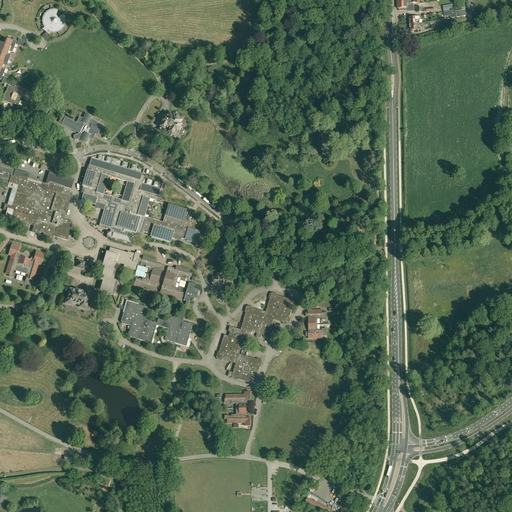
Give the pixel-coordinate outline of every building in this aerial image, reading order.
[(456,3),(454,4),(454,7),(453,7),(452,4),(443,6),(444,12),(460,9),(459,2),(456,3)] [(417,3),(397,4),(397,9),(410,8),(410,11),(417,11),(417,3)] [(45,27),(44,28),(45,27),(47,29),(46,32),(49,34),(49,35),(50,31),(54,32),(57,31),(60,30),(63,28),(64,25),(65,21),(64,18),(63,14),(58,17),(56,16),(58,11),(54,10),(51,10),(47,12),(45,14),(43,17),(43,21),(43,24),(45,27)] [(8,38),(8,39),(7,39),(5,44),(1,42),(0,43),(0,52),(1,53),(0,54),(0,79),(1,80),(5,69),(2,67),(3,64),(7,66),(11,55),(7,53),(8,51),(12,52),(17,41),(8,38)] [(15,85),(14,88),(9,85),(2,101),(11,104),(10,106),(17,109),(20,100),(23,102),(28,91),(15,85)] [(93,117),(86,113),(84,119),(80,125),(66,117),(62,123),(72,129),(79,133),(78,135),(76,134),(75,134),(74,134),(73,135),(72,136),(72,138),(73,139),(74,140),(75,140),(76,140),(77,139),(78,138),(80,139),(79,140),(86,144),(88,139),(92,133),(97,136),(101,129),(96,126),(90,123),(92,119),(93,117)] [(170,134),(168,136),(170,138),(171,136),(172,135),(174,137),(178,132),(179,132),(182,127),(181,126),(182,125),(181,124),(183,121),(178,117),(178,115),(176,114),(175,114),(174,115),(173,114),(172,116),(169,114),(166,117),(165,117),(164,117),(162,120),(162,122),(163,122),(158,129),(160,131),(162,128),(170,134)] [(119,168),(92,160),(88,172),(86,171),(82,187),(83,188),(86,188),(84,195),(84,196),(82,201),(84,202),(95,205),(96,205),(97,204),(103,206),(106,206),(104,211),(101,222),(101,223),(100,227),(111,231),(110,233),(107,233),(107,239),(110,239),(111,239),(114,239),(117,239),(120,240),(123,241),(125,242),(128,243),(130,244),(132,245),(133,240),(131,240),(135,238),(138,239),(139,238),(142,237),(143,233),(146,234),(147,235),(151,236),(151,238),(170,243),(170,241),(171,239),(177,240),(178,241),(179,238),(181,238),(180,239),(191,242),(198,244),(201,233),(197,231),(194,231),(188,229),(190,222),(188,222),(189,218),(191,212),(168,205),(166,212),(163,224),(151,220),(148,219),(145,218),(146,216),(150,202),(150,200),(154,201),(156,202),(157,202),(157,201),(159,197),(161,190),(160,190),(141,185),(143,177),(141,177),(142,175),(119,168)] [(0,180),(9,183),(13,184),(12,189),(12,190),(7,205),(5,205),(4,209),(3,210),(7,211),(5,216),(10,218),(9,220),(25,224),(31,226),(31,228),(33,229),(38,230),(38,232),(42,234),(41,236),(50,239),(52,240),(53,237),(54,233),(62,236),(61,239),(67,241),(71,228),(71,226),(69,226),(70,221),(64,220),(72,194),(63,192),(64,187),(71,189),(74,180),(52,173),(48,187),(27,181),(28,179),(14,175),(15,170),(6,167),(0,165),(0,180)] [(11,256),(5,274),(9,275),(8,276),(12,278),(14,274),(13,273),(12,273),(13,271),(14,271),(15,271),(26,274),(27,275),(28,275),(27,278),(26,277),(25,281),(29,283),(30,280),(33,281),(38,264),(41,265),(42,259),(41,259),(43,253),(36,251),(35,255),(34,259),(33,259),(32,262),(30,261),(30,260),(27,259),(23,258),(20,257),(20,258),(18,258),(19,254),(17,254),(18,250),(20,246),(13,244),(11,250),(10,250),(8,255),(11,256)] [(160,274),(162,269),(163,265),(156,263),(156,261),(143,256),(142,259),(139,258),(140,254),(135,253),(134,257),(132,257),(132,254),(110,248),(109,252),(106,251),(102,266),(104,267),(100,280),(103,281),(99,291),(114,296),(118,281),(113,280),(116,270),(114,269),(116,263),(124,265),(123,267),(135,271),(138,262),(141,263),(140,265),(143,266),(143,265),(146,266),(145,268),(149,269),(146,279),(142,278),(141,279),(139,279),(135,278),(134,283),(133,286),(155,292),(156,289),(157,286),(158,281),(160,274)] [(182,277),(185,278),(188,279),(188,277),(191,278),(192,274),(189,273),(189,270),(176,266),(175,269),(168,266),(166,270),(167,270),(165,276),(163,282),(162,287),(161,287),(160,291),(161,291),(160,294),(181,300),(182,297),(184,293),(181,292),(181,291),(178,290),(179,289),(175,288),(178,277),(182,278),(182,277)] [(233,277),(225,277),(225,276),(224,276),(224,273),(217,273),(217,276),(213,276),(213,277),(211,277),(211,282),(212,282),(213,285),(218,285),(218,287),(225,287),(225,285),(233,285),(233,277)] [(123,314),(121,322),(122,322),(121,323),(130,326),(130,327),(130,330),(128,335),(129,335),(129,337),(140,340),(141,339),(143,339),(142,341),(147,342),(147,341),(150,342),(150,340),(152,341),(152,338),(154,333),(156,326),(168,329),(165,339),(166,339),(166,340),(175,343),(181,345),(181,343),(184,344),(184,343),(185,343),(186,341),(187,341),(188,338),(187,337),(188,335),(189,336),(190,334),(192,326),(191,326),(191,325),(183,322),(182,321),(183,320),(183,319),(188,302),(190,302),(191,297),(192,294),(197,296),(197,295),(199,290),(194,288),(195,285),(189,283),(183,300),(185,301),(186,301),(181,317),(180,317),(179,316),(178,316),(177,316),(176,317),(175,317),(174,317),(173,317),(172,318),(171,318),(170,319),(169,319),(168,320),(167,321),(166,322),(158,319),(157,324),(145,320),(148,309),(147,309),(147,308),(138,305),(130,303),(129,304),(128,303),(127,306),(126,306),(125,307),(125,309),(126,309),(125,311),(124,311),(123,313),(123,314)] [(89,310),(92,297),(89,296),(89,295),(84,294),(84,293),(82,292),(78,290),(78,291),(76,290),(75,291),(70,290),(66,304),(72,305),(73,303),(80,305),(79,308),(85,309),(86,309),(89,310)] [(224,335),(219,352),(217,360),(222,361),(222,360),(236,364),(234,373),(229,371),(228,376),(232,378),(232,379),(237,380),(238,379),(255,384),(260,367),(262,361),(262,360),(257,358),(257,360),(239,354),(245,333),(246,331),(251,333),(252,332),(257,334),(256,336),(257,337),(260,338),(261,338),(262,335),(264,336),(264,337),(268,338),(274,320),(283,323),(283,324),(287,325),(288,323),(291,314),(294,301),(286,298),(271,294),(266,312),(252,308),(253,307),(248,306),(247,307),(246,306),(245,312),(246,313),(241,330),(230,327),(228,332),(230,332),(229,336),(224,335)] [(305,317),(308,317),(309,317),(309,321),(308,321),(309,328),(310,328),(310,332),(305,332),(305,336),(308,336),(308,339),(322,338),(322,336),(326,336),(326,329),(322,329),(322,330),(319,330),(317,330),(317,319),(319,319),(319,318),(322,318),(322,320),(326,320),(326,313),(322,313),(322,310),(308,310),(308,313),(305,313),(305,317)] [(228,402),(231,402),(231,404),(236,404),(236,415),(231,415),(231,416),(228,416),(224,416),(224,420),(227,420),(227,423),(244,423),(245,426),(251,426),(250,418),(248,418),(248,416),(245,416),(245,414),(246,414),(246,411),(246,407),(246,404),(245,404),(245,402),(248,402),(248,400),(250,400),(250,392),(244,392),(244,395),(226,395),(226,399),(224,399),(224,403),(228,403),(228,402)] [(185,427),(185,448),(206,448),(206,427),(185,427)] [(304,505),(318,511),(321,505),(307,499),(304,505)]
